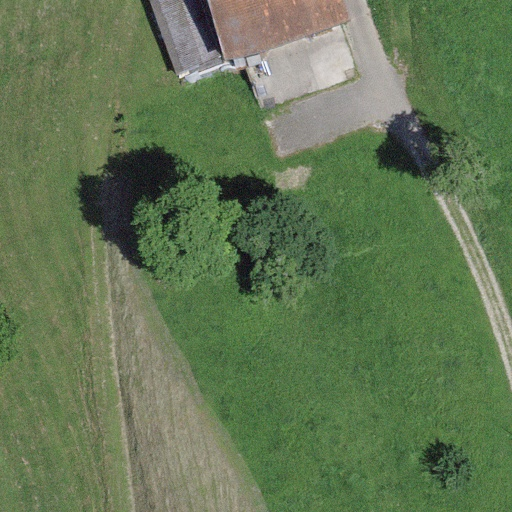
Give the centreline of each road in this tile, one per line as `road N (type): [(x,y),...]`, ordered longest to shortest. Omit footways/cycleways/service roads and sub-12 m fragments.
road 1 (track): [(134,0),(92,139),(125,511)]
road 2 (track): [(405,126),(486,273),(511,363)]
road 3 (unclassified): [(355,0),(405,126)]
